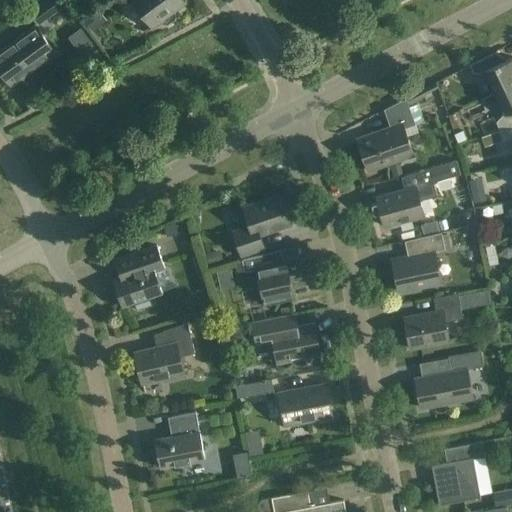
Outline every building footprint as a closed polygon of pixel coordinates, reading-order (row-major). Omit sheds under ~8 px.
[(55,0),(47,0),(30,12),(38,24),(61,8),(55,0)] [(121,0),(126,7),(133,2),(151,27),(160,21),(162,24),(167,25),(174,19),(175,14),(172,11),(183,3),(181,0),(121,0)] [(9,47),(8,45),(0,50),(0,70),(11,86),(55,54),(35,26),(15,40),(16,42),(9,47)] [(496,52),(469,65),(473,73),(484,73),(494,93),(511,84),(511,57),(501,62),(496,52)] [(26,103),(44,90),(37,79),(18,92),(26,103)] [(438,88),(435,83),(407,98),(409,103),(438,88)] [(511,84),(494,93),(503,114),(496,122),(499,131),(511,126),(511,84)] [(406,98),(385,109),(391,127),(356,139),(368,171),(413,155),(404,129),(415,125),(406,98)] [(511,126),(499,131),(502,139),(511,140),(511,126)] [(463,131),(454,134),(458,144),(467,140),(463,131)] [(419,201),(437,196),(433,183),(460,175),(456,161),(429,168),(404,176),(407,189),(376,197),(384,226),(423,215),(419,201)] [(400,164),(390,167),(393,178),(402,175),(400,164)] [(393,177),(377,183),(381,196),(397,190),(393,177)] [(485,199),(483,189),(471,192),(473,202),(485,199)] [(281,195),(272,198),(243,208),(249,226),(232,232),(240,256),(264,248),(259,235),(290,224),(281,195)] [(174,222),(162,226),(165,237),(177,234),(174,222)] [(424,227),(425,234),(433,232),(432,225),(424,227)] [(415,290),(427,288),(426,286),(440,283),(434,252),(445,250),(441,233),(404,241),(407,257),(392,260),(399,292),(415,288),(415,290)] [(114,260),(120,277),(112,280),(121,306),(133,302),(136,310),(151,305),(148,297),(162,292),(155,272),(164,268),(157,246),(114,260)] [(219,250),(205,254),(208,266),(222,263),(219,250)] [(244,272),(256,269),(264,304),(293,297),(290,285),(305,282),(300,259),(283,263),(280,250),(241,260),(244,272)] [(221,290),(230,288),(226,271),(217,273),(221,290)] [(464,308),(473,307),(472,290),(463,290),(464,308)] [(436,312),(404,319),(409,348),(449,341),(445,322),(462,319),(457,294),(433,298),(436,312)] [(501,296),(491,295),(491,304),(500,305),(501,296)] [(277,363),(318,355),(319,355),(313,323),(285,329),(282,316),(252,322),(256,345),(273,342),(277,363)] [(187,323),(162,331),(166,346),(135,353),(142,382),(163,377),(164,381),(184,376),(179,357),(194,353),(187,323)] [(248,335),(244,329),(236,328),(231,333),(229,340),(233,346),(241,348),(247,343),(248,335)] [(440,407),(454,404),(453,402),(472,398),(466,369),(483,366),(480,350),(448,356),(451,372),(415,379),(421,408),(440,404),(440,407)] [(243,384),(245,397),(273,391),(271,379),(243,384)] [(331,416),(325,384),(278,393),(285,425),(331,416)] [(159,468),(196,461),(205,459),(196,412),(171,417),(175,436),(154,440),(159,468)] [(259,441),(248,443),(250,456),(262,454),(259,441)] [(481,442),(451,448),(453,462),(432,466),(439,505),(479,497),(472,459),(484,456),(481,442)] [(271,461),(275,470),(295,462),(292,453),(271,461)] [(496,508),(506,506),(511,505),(511,488),(492,493),(496,508)] [(271,498),(256,501),(258,511),(341,511),(342,511),(345,511),(343,500),(307,507),(304,492),(271,498)]
